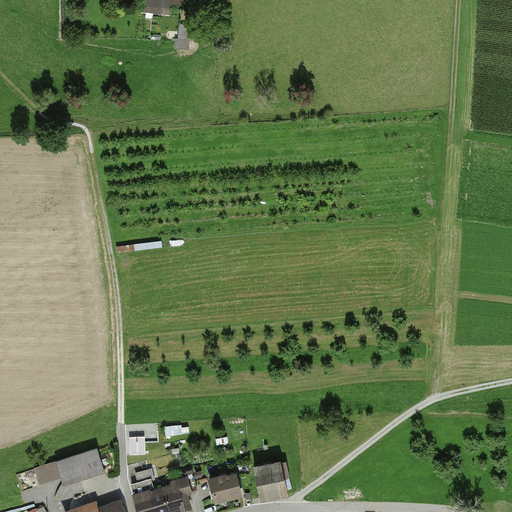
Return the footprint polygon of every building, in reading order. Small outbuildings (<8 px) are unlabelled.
[(145,0),(144,11),(169,14),(170,7),(181,8),(182,0),(145,0)] [(197,27),(181,25),(180,40),(176,39),(176,48),(189,49),(189,39),(196,39),(197,27)] [(167,435),(176,434),(176,425),(166,426),(167,435)] [(145,437),(131,438),(132,455),(146,454),(145,437)] [(110,472),(102,448),(40,470),(44,483),(64,476),(68,487),(110,472)] [(255,468),(261,495),(287,490),(281,463),(255,468)] [(236,472),(211,479),(216,501),(241,495),(236,472)] [(151,481),(133,486),(141,511),(187,511),(187,509),(190,508),(185,494),(191,492),(186,478),(170,483),(171,487),(154,492),(151,481)] [(126,511),(124,503),(108,508),(106,503),(78,511),(126,511)]
